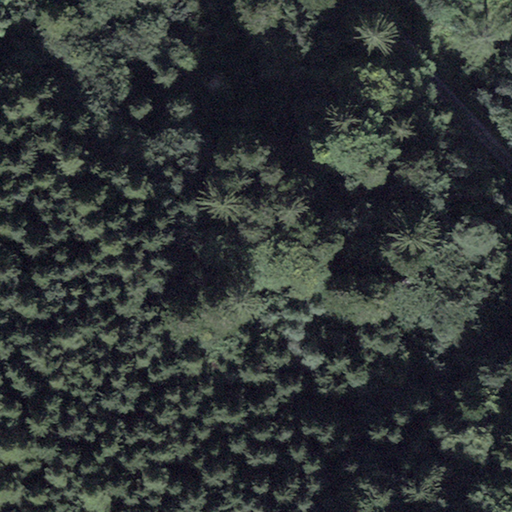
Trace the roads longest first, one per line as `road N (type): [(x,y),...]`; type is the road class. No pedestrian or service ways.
road 1 (track): [(382,0),(480,134),(511,161)]
road 2 (track): [(0,372),(50,511)]
